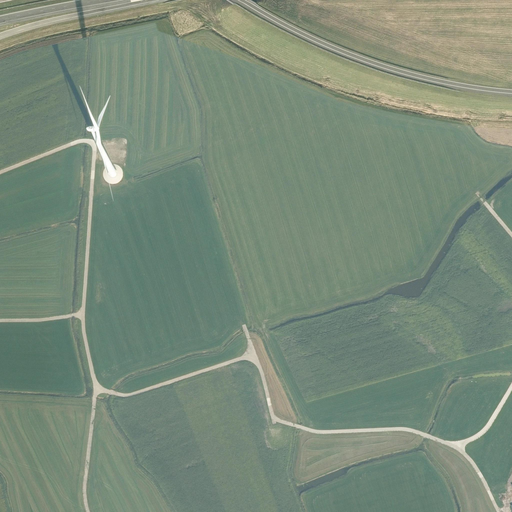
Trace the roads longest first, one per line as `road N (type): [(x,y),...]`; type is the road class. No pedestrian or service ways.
road 1 (track): [(229,281),(276,419),(319,432),(406,429),(447,443),(474,465),(498,511)]
road 2 (motorway): [(243,0),(362,58),(511,91)]
road 3 (track): [(96,106),(82,315)]
road 4 (track): [(0,172),(172,108)]
road 5 (track): [(98,389),(133,394),(253,354)]
road 6 (motorway): [(0,34),(143,0)]
road 7 (track): [(98,389),(87,511)]
